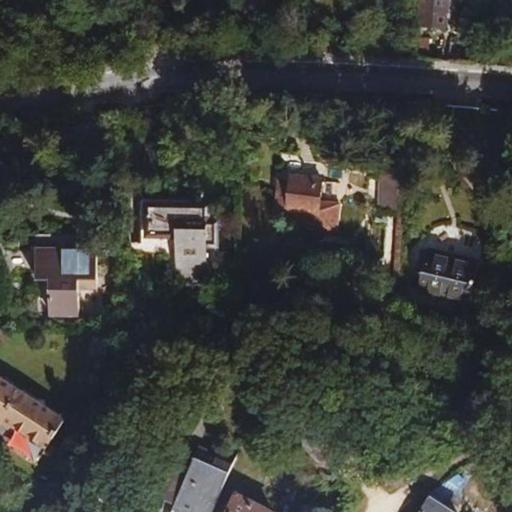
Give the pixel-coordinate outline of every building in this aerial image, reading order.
[(237,0),(236,28),(260,30),(261,0),(237,0)] [(415,0),(415,9),(446,12),(447,0),(415,0)] [(411,60),(427,62),(428,38),(413,37),(411,60)] [(445,113),(443,140),(474,143),(476,115),(445,113)] [(119,117),(97,120),(101,145),(102,154),(144,148),(140,121),(119,123),(119,117)] [(101,145),(97,120),(68,124),(71,149),(101,145)] [(396,171),(378,170),(377,209),(394,211),(396,171)] [(334,234),(338,196),(324,194),(325,177),(279,173),(275,217),(301,219),(300,231),(334,235),(334,234)] [(217,223),(207,223),(207,217),(207,216),(207,215),(207,214),(207,213),(206,213),(206,211),(205,211),(205,210),(204,209),(203,209),(202,208),(201,207),(200,207),(199,207),(148,205),(147,235),(177,236),(176,282),(206,283),(206,245),(216,245),(217,223)] [(99,244),(99,234),(38,234),(38,244),(99,244)] [(99,249),(36,249),(36,315),(84,315),(84,275),(84,265),(99,265),(99,249)] [(427,249),(417,293),(472,305),(482,262),(427,249)] [(99,275),(99,265),(84,265),(84,275),(99,275)] [(108,347),(95,343),(90,361),(102,365),(108,347)] [(47,448),(66,420),(0,377),(0,425),(1,426),(4,421),(47,448)] [(159,412),(167,393),(151,388),(144,406),(159,412)] [(342,440),(311,409),(302,417),(333,449),(342,440)] [(322,460),(333,449),(302,417),(291,428),(322,460)] [(161,499),(173,505),(198,446),(186,441),(161,499)] [(107,500),(126,454),(99,442),(79,489),(107,500)] [(173,505),(172,507),(182,511),(211,511),(234,461),(198,446),(173,505)] [(426,492),(433,497),(446,505),(448,501),(462,473),(456,469),(426,492)] [(277,511),(278,511),(237,492),(227,511),(277,511)] [(433,497),(423,511),(456,511),(452,509),(446,505),(433,497)]
